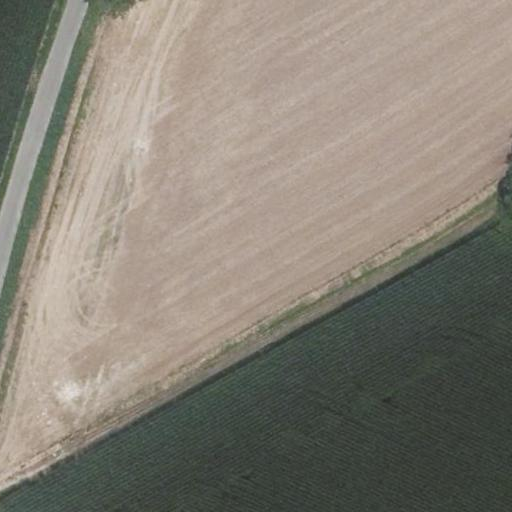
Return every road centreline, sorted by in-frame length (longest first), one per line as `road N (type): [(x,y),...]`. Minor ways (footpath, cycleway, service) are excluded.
road 1 (track): [(511,190),(0,481)]
road 2 (unclassified): [(75,0),(6,180),(0,216)]
